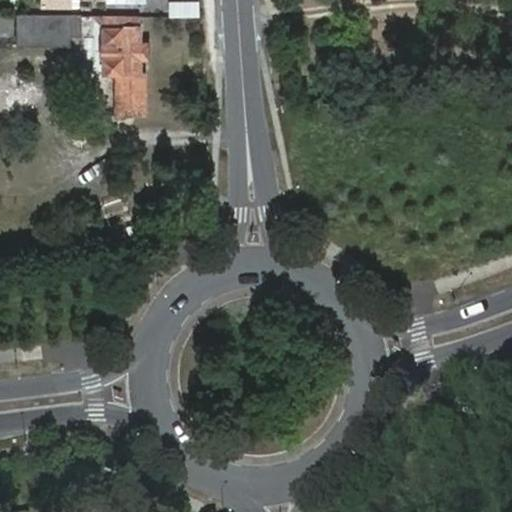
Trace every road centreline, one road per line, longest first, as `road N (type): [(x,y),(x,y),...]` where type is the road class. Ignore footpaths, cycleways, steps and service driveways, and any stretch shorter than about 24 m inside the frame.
road 1 (secondary): [(351,437),(412,372),(511,337)]
road 2 (secondary): [(152,334),(84,378),(0,390)]
road 3 (secondary): [(511,294),(410,326),(357,319)]
road 4 (secondary): [(0,423),(81,413),(152,420)]
road 5 (secondary): [(315,277),(269,210),(248,144)]
road 6 (secondary): [(248,144),(239,0)]
road 7 (secondary): [(248,144),(238,211),(212,272)]
road 8 (secondary): [(351,437),(370,379),(357,319)]
